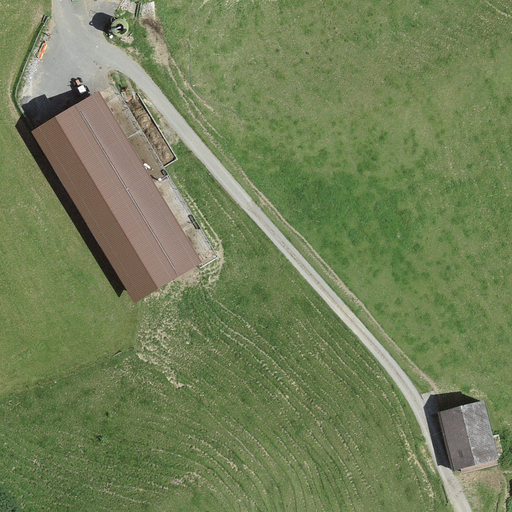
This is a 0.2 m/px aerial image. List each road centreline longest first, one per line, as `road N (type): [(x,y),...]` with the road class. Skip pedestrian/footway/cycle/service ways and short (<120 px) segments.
road 1 (track): [(244,202),(393,369),(418,405),(464,511)]
road 2 (unclassified): [(62,0),(85,48),(143,82),(244,202)]
